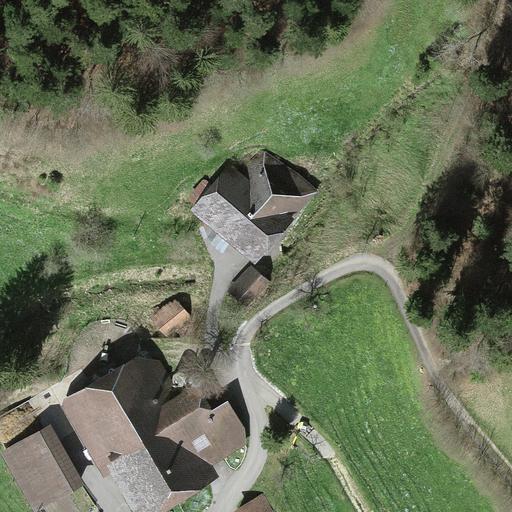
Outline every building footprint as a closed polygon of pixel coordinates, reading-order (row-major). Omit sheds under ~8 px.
[(204,205),(254,247),(309,183),(259,151),(237,176),(232,172),(204,205)] [(231,290),(248,306),(271,283),(254,267),(231,290)] [(183,314),(173,299),(157,309),(167,324),(183,314)] [(200,396),(212,381),(209,376),(197,391),(191,380),(176,388),(162,365),(146,374),(140,364),(68,407),(107,472),(121,464),(145,504),(204,472),(202,468),(245,444),(246,433),(230,405),(212,415),(200,396)] [(10,451),(40,503),(74,483),(51,443),(44,431),(10,451)] [(268,511),(259,494),(237,507),(239,511),(268,511)]
